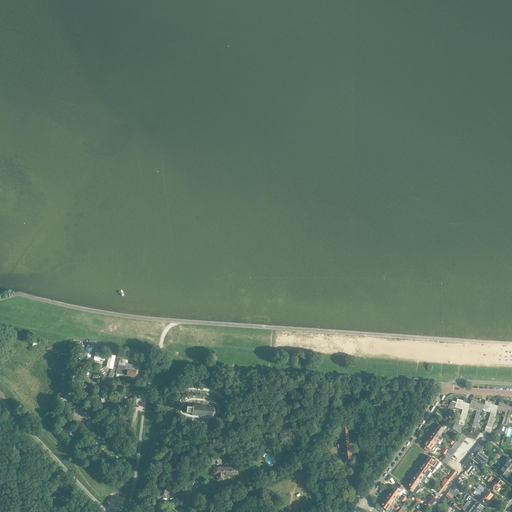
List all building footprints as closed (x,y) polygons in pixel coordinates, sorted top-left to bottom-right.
[(103,376),(100,383),(103,384),(104,382),(110,385),(117,368),(113,367),(115,358),(112,357),(110,364),(108,363),(106,369),(109,370),(110,367),(111,367),(111,369),(107,378),(103,376)] [(137,366),(127,364),(125,370),(118,368),(117,371),(121,372),(121,374),(127,375),(127,376),(131,376),(130,380),(134,380),(135,377),(137,366)] [(245,380),(242,383),(247,389),(251,386),(249,384),(251,382),(249,379),(247,381),(245,380)] [(72,387),(67,385),(62,397),(66,399),(69,389),(71,390),(72,387)] [(351,389),(345,392),(348,397),(354,393),(351,389)] [(470,404),(463,402),(463,400),(457,398),(456,402),(452,401),(451,406),(455,407),(463,409),(458,426),(454,425),(453,429),(460,434),(461,429),(463,430),(464,426),(469,408),(470,404)] [(484,405),(477,403),(477,401),(471,399),(470,404),(469,408),(477,410),(473,425),(472,425),(472,427),(477,429),(483,409),(484,405)] [(484,405),(483,409),(491,411),(487,426),(486,425),(485,431),(491,433),(497,410),(498,406),(491,404),(491,402),(485,400),(484,405)] [(511,409),(511,406),(505,405),(506,403),(500,401),(498,406),(497,410),(506,412),(499,433),(505,435),(511,413),(511,409)] [(187,406),(186,410),(186,413),(192,413),(192,415),(205,416),(205,415),(211,416),(215,414),(216,410),(212,408),(206,407),(193,405),(193,407),(187,406)] [(104,418),(101,422),(110,430),(113,426),(104,418)] [(127,424),(117,418),(115,421),(126,427),(127,424)] [(71,433),(60,422),(57,426),(68,436),(71,433)] [(439,425),(435,430),(443,435),(447,430),(446,430),(448,426),(443,423),(440,426),(439,425)] [(385,424),(381,427),(386,432),(390,429),(385,424)] [(343,447),(345,459),(345,460),(352,459),(351,447),(356,446),(355,440),(349,441),(347,426),(343,426),(345,441),(337,442),(338,448),(343,447)] [(444,436),(443,435),(435,430),(434,432),(433,431),(431,433),(432,434),(440,440),(440,441),(444,436)] [(432,434),(428,439),(436,445),(440,440),(432,434)] [(463,441),(458,438),(455,443),(459,447),(463,441)] [(425,444),(426,445),(424,448),(429,452),(433,446),(436,449),(438,446),(436,445),(428,439),(425,444)] [(477,455),(475,457),(473,460),(480,465),(482,463),(485,465),(490,459),(480,451),(478,453),(477,455)] [(429,456),(425,461),(431,465),(435,468),(440,462),(438,461),(433,458),(433,459),(429,456)] [(507,461),(503,466),(511,472),(511,471),(511,463),(511,464),(511,463),(511,460),(508,458),(506,460),(507,461)] [(431,465),(425,461),(422,466),(430,472),(432,473),(435,468),(431,465)] [(465,470),(469,473),(470,474),(474,468),(469,464),(469,465),(467,467),(465,470)] [(120,474),(109,465),(105,469),(117,479),(120,474)] [(220,467),(213,466),(213,475),(217,475),(217,476),(216,476),(216,478),(217,478),(217,480),(223,480),(223,474),(225,474),(225,475),(227,475),(227,476),(231,476),(231,475),(236,475),(237,467),(230,467),(228,467),(223,467),(223,468),(220,467)] [(422,466),(418,471),(427,477),(430,472),(422,466)] [(511,472),(503,466),(499,471),(507,477),(511,472)] [(448,477),(452,479),(453,478),(454,478),(457,473),(457,472),(454,470),(448,477)] [(427,477),(418,471),(415,476),(421,480),(423,481),(427,477)] [(421,480),(415,476),(411,480),(418,485),(421,480)] [(491,480),(494,482),(500,487),(503,482),(499,478),(497,480),(495,478),(494,478),(493,477),(491,480)] [(408,486),(409,486),(408,488),(413,492),(416,487),(419,489),(421,487),(418,485),(411,480),(408,486)] [(489,482),(489,483),(491,485),(490,487),(496,491),(500,487),(494,482),(491,480),(489,482)] [(395,486),(392,491),(398,495),(403,487),(399,484),(397,487),(395,486)] [(478,490),(490,499),(493,495),(488,490),(487,491),(481,486),(478,490)] [(451,487),(448,492),(454,496),(455,497),(458,493),(451,487)] [(490,499),(478,490),(475,494),(481,499),(480,500),(486,504),(490,499)] [(388,495),(394,500),(398,495),(392,491),(388,495)] [(464,498),(468,501),(481,511),(484,507),(467,494),(464,498)] [(388,495),(385,500),(393,506),(395,504),(393,502),(394,500),(388,495)] [(430,497),(428,500),(425,498),(423,498),(422,500),(426,503),(431,506),(435,500),(437,498),(434,496),(431,495),(430,497)] [(395,507),(393,506),(385,500),(381,505),(387,510),(388,511),(390,511),(393,509),(396,511),(398,510),(395,507)] [(475,511),(479,511),(481,511),(468,501),(465,504),(475,511)] [(460,509),(461,508),(455,503),(452,507),(458,511),(460,509)]
